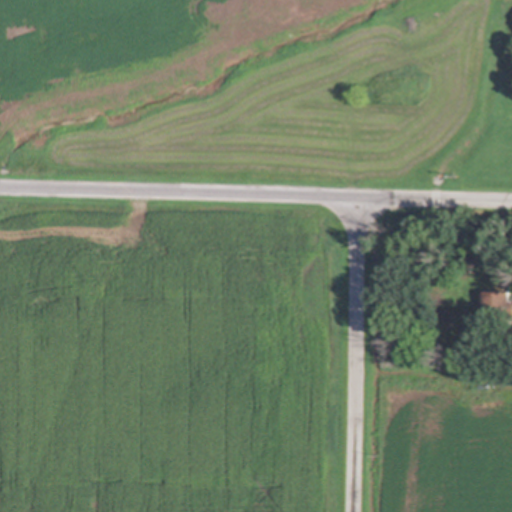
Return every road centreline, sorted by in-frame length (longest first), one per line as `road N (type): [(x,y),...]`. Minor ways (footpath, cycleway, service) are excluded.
road 1 (tertiary): [(511,202),(0,188)]
road 2 (residential): [(362,199),(356,511)]
